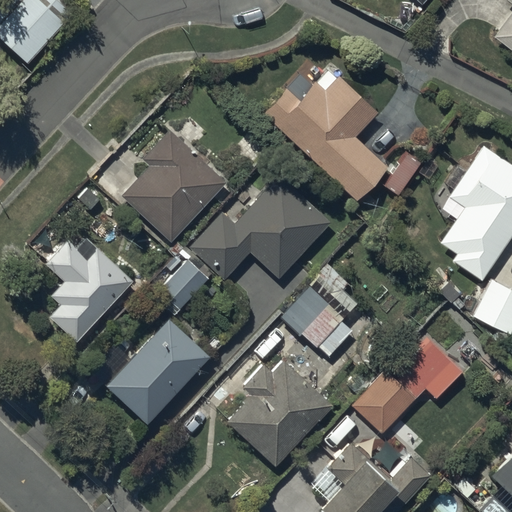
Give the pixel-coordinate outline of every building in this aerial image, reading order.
[(0,0),(0,35),(27,59),(72,7),(63,0),(0,0)] [(511,0),(509,0),(511,1),(511,5),(491,33),(511,48),(511,0)] [(284,84),(260,110),(262,112),(354,197),(386,163),(353,133),(375,110),(335,73),(322,86),(313,77),(296,95),(284,84)] [(147,162),(119,193),(169,239),(224,178),(166,126),(139,156),(147,162)] [(480,277),(511,228),(511,161),(482,142),(447,194),(462,204),(438,240),(453,250),(449,257),(480,277)] [(221,209),(187,245),(221,277),(248,249),(276,276),(330,219),(279,171),(233,220),(221,209)] [(47,311),(73,335),(129,273),(80,228),(69,241),(63,235),(41,259),(60,276),(48,290),(58,299),(47,311)] [(309,283),(279,315),(297,333),(299,330),(315,345),(317,343),(327,353),(351,327),(340,317),(355,301),(340,286),(347,279),(326,260),(307,281),(309,283)] [(491,335),(504,342),(511,324),(511,287),(489,276),(471,313),(496,326),(491,335)] [(145,420),(207,351),(165,314),(103,383),(145,420)] [(511,324),(504,342),(502,346),(511,351),(511,324)] [(380,428),(422,384),(435,396),(461,368),(427,336),(401,363),(405,367),(395,378),(385,369),(353,402),(380,428)] [(274,463),(330,402),(280,356),(270,367),(262,359),(239,384),(247,391),(240,398),(242,400),(225,418),(274,463)] [(350,439),(325,466),(337,477),(313,503),(322,511),(390,511),(428,471),(408,452),(388,474),(350,439)] [(511,448),(488,472),(511,494),(511,448)]
